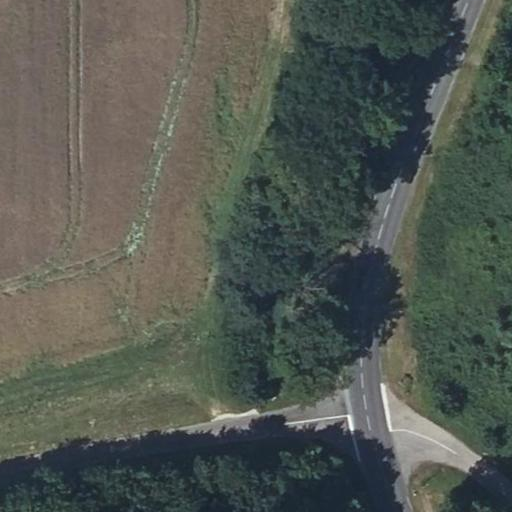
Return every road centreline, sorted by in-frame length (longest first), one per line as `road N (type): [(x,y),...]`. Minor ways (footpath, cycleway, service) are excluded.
road 1 (secondary): [(364,421),(365,300),(469,0)]
road 2 (tertiary): [(0,473),(225,431),(364,421)]
road 3 (tertiary): [(511,498),(430,440),(364,421)]
